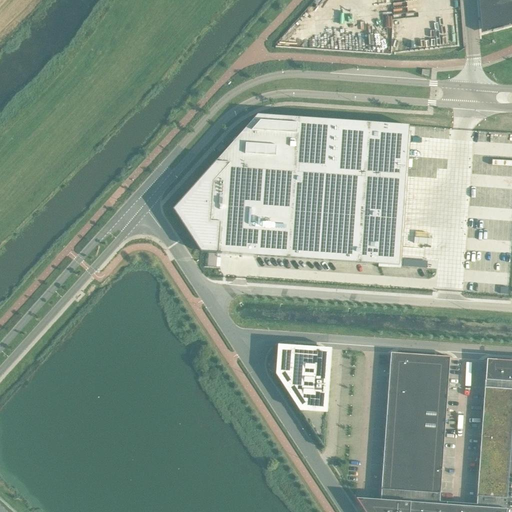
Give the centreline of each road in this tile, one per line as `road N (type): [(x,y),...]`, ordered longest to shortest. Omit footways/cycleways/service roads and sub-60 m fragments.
road 1 (unclassified): [(511,88),(269,77),(212,110),(139,192)]
road 2 (unclassified): [(148,205),(219,124),(273,95),(511,107)]
road 3 (unclassified): [(511,307),(240,289),(209,295)]
road 4 (unclassified): [(244,350),(274,335),(511,355)]
road 5 (unclassified): [(0,371),(148,205)]
road 6 (unclassified): [(139,192),(0,348)]
road 7 (unclassified): [(244,350),(348,511)]
road 8 (unknown): [(316,461),(329,441),(334,340)]
